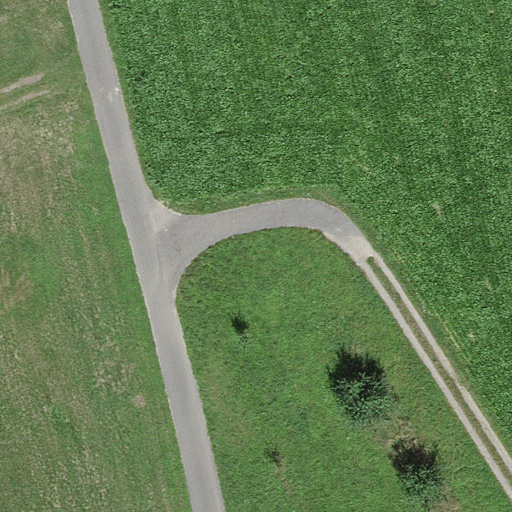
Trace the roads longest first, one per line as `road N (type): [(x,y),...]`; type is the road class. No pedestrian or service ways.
road 1 (residential): [(203,511),(84,0)]
road 2 (track): [(146,246),(268,213),(336,222),(511,475)]
